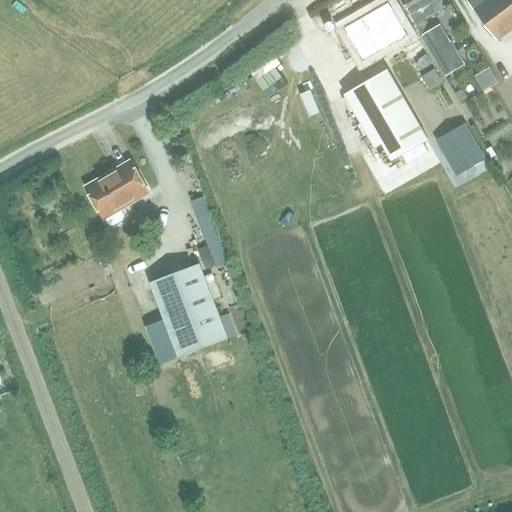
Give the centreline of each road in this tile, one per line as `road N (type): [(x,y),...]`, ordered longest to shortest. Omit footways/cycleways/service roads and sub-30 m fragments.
road 1 (unclassified): [(0,169),(186,70),(280,0)]
road 2 (unclassified): [(83,511),(0,292)]
